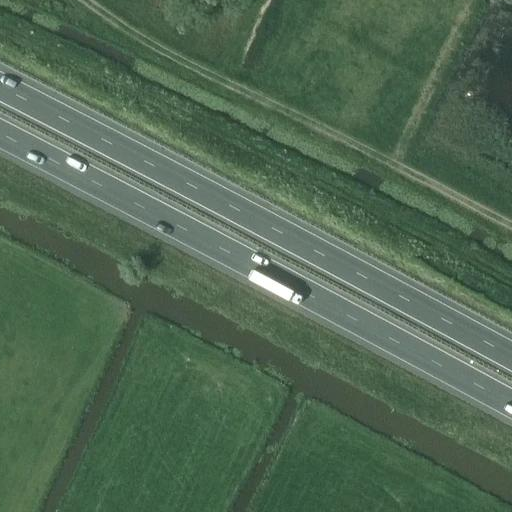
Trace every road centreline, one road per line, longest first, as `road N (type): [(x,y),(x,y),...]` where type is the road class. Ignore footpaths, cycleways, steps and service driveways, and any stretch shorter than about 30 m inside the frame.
road 1 (trunk): [(0,135),(511,406)]
road 2 (trunk): [(511,358),(0,88)]
road 3 (track): [(78,0),(129,37),(511,232)]
